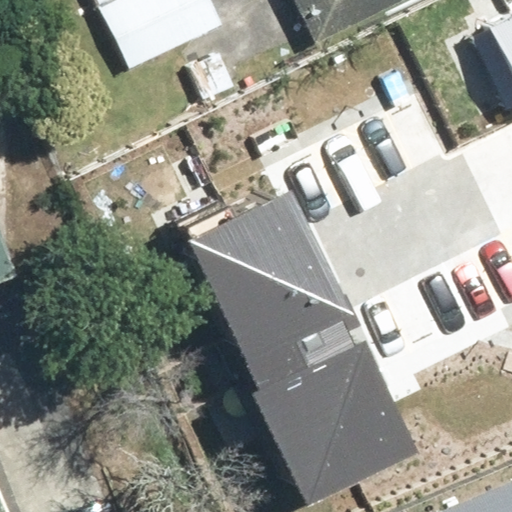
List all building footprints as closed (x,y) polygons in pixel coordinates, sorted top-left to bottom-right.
[(203,0),(95,0),(125,64),(214,22),(203,0)] [(286,0),(304,37),(385,0),(286,0)] [(511,0),(482,14),(511,77),(511,0)] [(247,394),(299,508),(415,456),(294,188),(191,234),(261,388),(247,394)] [(0,242),(0,263),(8,260),(0,242)] [(511,511),(511,476),(435,510),(435,511),(511,511)]
